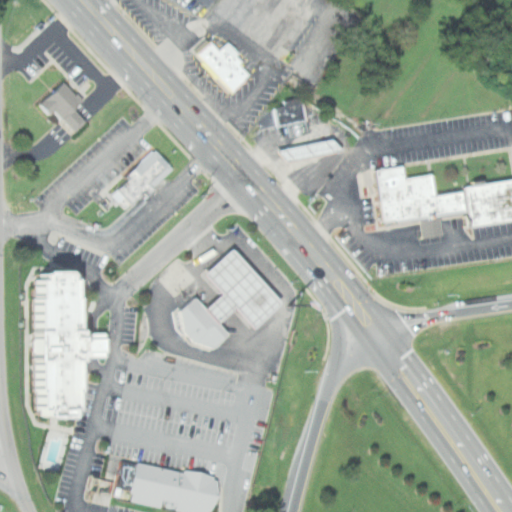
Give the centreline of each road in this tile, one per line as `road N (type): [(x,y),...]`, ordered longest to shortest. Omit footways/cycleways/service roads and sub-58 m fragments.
road 1 (residential): [(36,511),(8,405),(0,66)]
road 2 (motorway): [(511,304),(405,320),(352,348),(329,383),(293,511)]
road 3 (trunk): [(328,271),(328,290),(488,511)]
road 4 (trunk): [(328,271),(178,101)]
road 5 (trunk): [(511,501),(386,327)]
road 6 (residential): [(115,294),(248,180)]
road 7 (trunk): [(69,0),(162,100),(178,101)]
road 8 (trunk): [(178,101),(177,87),(97,0)]
